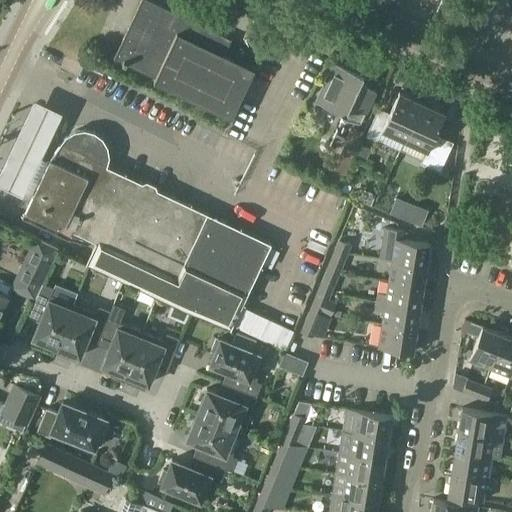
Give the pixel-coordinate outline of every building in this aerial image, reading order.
[(233,117),(244,92),(255,69),(253,68),(253,70),(227,58),(235,41),(234,40),(233,43),(144,0),(143,0),(141,0),(113,58),(115,59),(116,57),(156,76),(153,81),(155,82),(156,80),(178,91),(232,115),(232,117),(233,117)] [(361,79),(363,75),(352,69),(352,66),(334,61),(315,101),(341,112),(340,113),(344,115),(342,119),(361,123),(376,91),(361,79)] [(405,139),(422,102),(399,92),(388,117),(377,112),(366,136),(377,141),(383,129),(405,139)] [(32,98),(0,165),(0,183),(22,194),(60,110),(32,98)] [(445,113),(422,102),(405,139),(427,150),(422,162),(440,170),(451,147),(433,138),(445,113)] [(345,140),(347,140),(332,173),(343,178),(364,132),(353,127),(351,126),(345,140)] [(97,242),(87,263),(179,308),(181,308),(231,328),(271,243),(107,165),(109,156),(108,146),(103,137),(95,131),(85,129),(75,130),(66,135),(60,143),(53,160),(52,160),(25,217),(69,238),(73,231),(97,242)] [(356,198),(370,205),(376,194),(361,187),(356,198)] [(426,210),(397,198),(391,211),(421,223),(426,210)] [(380,258),(392,260),(427,265),(430,243),(401,238),(402,230),(385,227),(380,258)] [(59,250),(35,238),(12,284),(13,284),(11,288),(34,299),(59,250)] [(339,240),(336,248),(347,253),(351,245),(339,240)] [(336,248),(327,269),(339,274),(347,253),(336,248)] [(423,287),(427,265),(392,260),(389,282),(423,287)] [(332,292),(339,274),(327,269),(320,287),(332,292)] [(420,308),(423,287),(389,282),(387,294),(378,292),(377,302),(382,303),(420,308)] [(33,337),(57,347),(75,304),(51,294),(54,288),(43,283),(30,310),(42,315),(33,337)] [(328,300),(332,292),(320,287),(312,307),(323,312),(331,315),(331,316),(347,318),(348,314),(346,312),(334,310),(336,303),(328,300)] [(0,290),(0,312),(9,295),(0,290)] [(384,311),(382,324),(417,330),(420,308),(382,303),(377,302),(376,310),(384,311)] [(97,313),(75,304),(57,347),(80,356),(88,334),(101,339),(115,304),(113,304),(111,311),(99,306),(97,313)] [(102,365),(126,375),(144,332),(120,322),(125,309),(115,304),(101,339),(111,343),(102,365)] [(313,336),(323,312),(312,307),(302,331),(313,336)] [(463,322),(462,330),(479,337),(482,327),(464,320),(464,321),(463,322)] [(413,352),(417,330),(382,324),(379,346),(413,352)] [(470,359),(491,367),(503,335),(482,327),(479,337),(470,359)] [(165,340),(144,332),(126,375),(148,384),(157,362),(168,366),(180,338),(167,333),(165,340)] [(491,367),(511,375),(511,373),(511,338),(503,335),(491,367)] [(211,350),(215,352),(210,364),(232,373),(228,383),(257,395),(262,383),(256,381),(266,356),(221,338),(220,339),(216,338),(211,350)] [(483,385),(467,379),(463,390),(479,397),(483,385)] [(6,404),(1,413),(26,424),(35,403),(39,394),(15,383),(6,404)] [(197,413),(242,431),(236,428),(245,404),(252,407),(257,395),(228,383),(228,384),(233,386),(229,397),(207,388),(197,413)] [(483,385),(479,397),(488,400),(493,389),(483,385)] [(104,423),(106,418),(63,401),(58,412),(46,408),(37,431),(50,436),(53,431),(94,447),(96,443),(100,444),(108,424),(104,423)] [(462,407),(459,430),(493,435),(504,437),(508,415),(462,407)] [(343,431),(354,432),(388,438),(392,415),(347,408),(343,431)] [(232,456),(242,431),(197,413),(187,439),(209,447),(204,458),(232,470),(237,457),(232,456)] [(294,413),(291,422),(302,426),(306,418),(294,413)] [(299,435),(302,426),(291,422),(287,430),(299,435)] [(504,437),(493,435),(459,430),(455,451),(490,456),(501,458),(504,437)] [(385,459),(388,438),(354,432),(350,454),(385,459)] [(114,473),(46,442),(37,462),(104,493),(114,473)] [(487,478),(490,456),(455,451),(452,472),(487,478)] [(385,460),(385,459),(350,454),(340,452),(336,473),(382,480),(383,470),(386,470),(387,460),(385,460)] [(278,453),(274,462),(286,466),(289,458),(278,453)] [(232,470),(204,458),(199,456),(194,468),(172,459),(167,470),(163,469),(158,481),(162,483),(162,485),(207,503),(217,478),(221,480),(226,468),(232,470)] [(282,475),(286,466),(274,462),(271,470),(282,475)] [(448,495),(483,500),(487,478),(452,472),(448,495)] [(380,492),(382,480),(336,473),(333,494),(378,501),(381,501),(382,492),(380,492)] [(261,493),(258,501),(270,506),(273,498),(261,493)] [(376,511),(378,501),(333,494),(330,511),(376,511)] [(162,511),(124,497),(118,511),(95,511),(84,507),(82,511),(162,511)] [(476,511),(478,505),(468,504),(433,498),(431,511),(476,511)] [(258,511),(267,511),(270,506),(258,501),(254,510),(258,511)]
